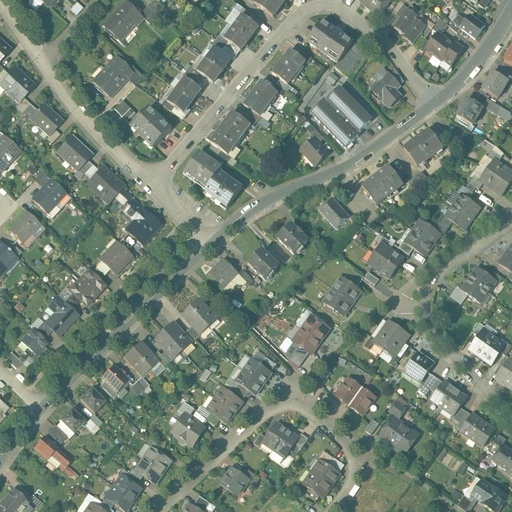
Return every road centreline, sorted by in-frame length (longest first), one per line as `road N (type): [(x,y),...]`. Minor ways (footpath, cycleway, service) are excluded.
road 1 (residential): [(432,99),(397,53),(360,24),(328,6),(305,7),(152,185)]
road 2 (residential): [(511,211),(424,286),(415,306),(511,416)]
road 3 (residential): [(210,245),(279,195),(372,148),(432,99)]
road 4 (residential): [(41,405),(210,245)]
road 5 (residential): [(330,511),(353,475),(354,442),(308,396),(292,391),(270,400)]
road 6 (residential): [(270,400),(152,511)]
road 7 (residential): [(152,185),(88,123),(46,64)]
